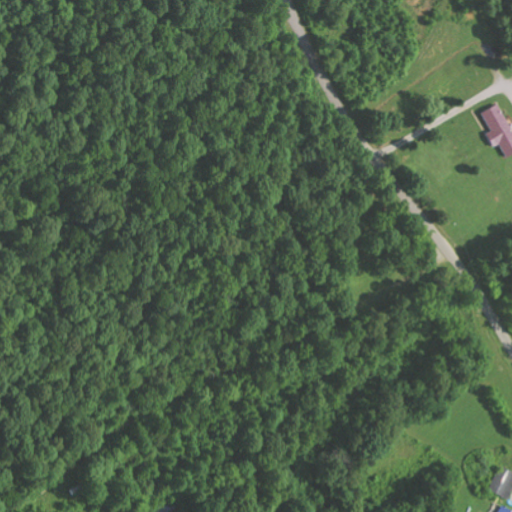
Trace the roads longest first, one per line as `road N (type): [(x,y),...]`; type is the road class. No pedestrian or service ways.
road 1 (residential): [(0,473),(445,248)]
road 2 (residential): [(511,349),(460,266),(348,120),(285,0)]
